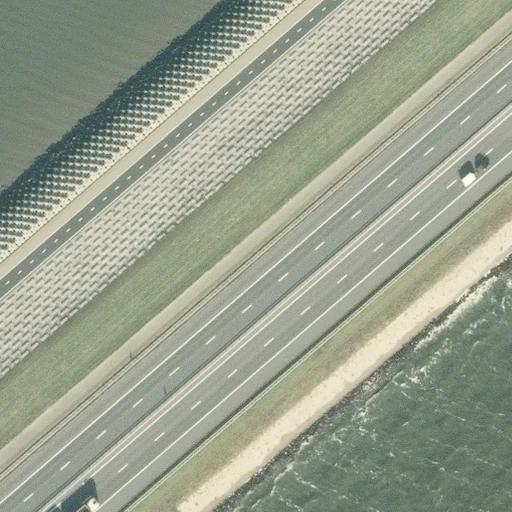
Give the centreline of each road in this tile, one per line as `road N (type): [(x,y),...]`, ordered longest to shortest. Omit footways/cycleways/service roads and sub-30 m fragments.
road 1 (motorway): [(511,80),(13,511)]
road 2 (motorway): [(75,511),(511,135)]
